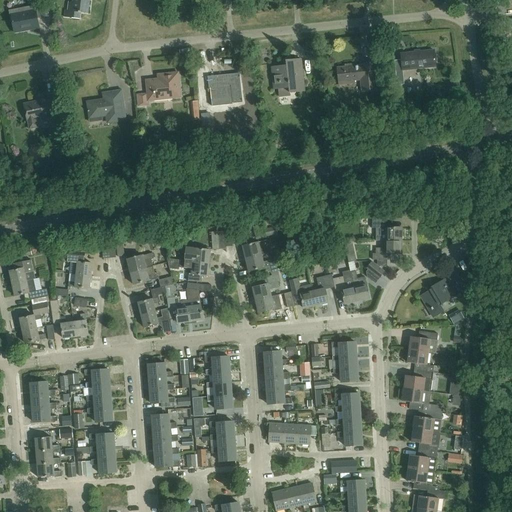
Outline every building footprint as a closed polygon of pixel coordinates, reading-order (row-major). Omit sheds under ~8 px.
[(73,0),(73,2),(69,2),(68,10),(65,10),(64,17),(80,19),(81,13),(88,13),(89,0),(73,0)] [(36,10),(12,14),(15,32),(39,28),(37,18),(43,17),(41,5),(35,6),(36,10)] [(434,51),(400,54),(401,60),(394,61),(397,85),(404,85),(402,70),(435,67),(434,51)] [(274,89),(288,87),(289,93),(304,91),(301,60),(286,61),(286,66),(272,68),(274,89)] [(344,67),(337,67),(338,85),(355,84),(354,81),(360,80),(361,93),(378,91),(376,79),(377,79),(376,64),(375,64),(375,62),(363,63),(363,65),(353,66),(353,64),(344,65),(344,67)] [(148,93),(137,94),(138,106),(149,105),(148,100),(180,98),(178,73),(169,74),(169,78),(146,80),(148,93)] [(209,88),(210,88),(211,99),(232,97),(232,103),(242,102),(239,74),(228,75),(229,78),(219,79),(219,76),(208,77),(209,88)] [(125,108),(122,90),(102,93),(103,98),(87,101),(90,123),(103,121),(102,117),(111,115),(112,123),(124,121),(122,109),(125,108)] [(24,104),(27,121),(29,130),(38,128),(36,119),(58,114),(54,96),(46,98),(47,99),(24,104)] [(126,137),(133,135),(132,128),(124,129),(126,137)] [(264,230),(266,237),(278,234),(277,228),(264,230)] [(386,241),(402,241),(402,228),(376,228),(376,234),(386,234),(386,241)] [(227,247),(226,236),(218,236),(220,249),(227,249),(226,247),(227,247)] [(246,259),(261,255),(260,248),(270,246),(268,240),(242,246),(246,259)] [(402,241),(386,241),(386,248),(376,248),(376,253),(373,253),(373,260),(387,260),(387,254),(402,254),(402,241)] [(193,261),(208,263),(210,250),(195,249),(195,247),(183,246),(182,254),(186,254),(185,261),(193,261)] [(19,251),(20,257),(32,255),(31,248),(19,251)] [(130,272),(153,266),(151,259),(154,258),(152,253),(128,259),(130,272)] [(70,273),(91,276),(93,263),(80,262),(80,255),(68,254),(68,261),(71,262),(70,273)] [(261,255),(246,259),(249,272),(269,267),(271,274),(283,271),(282,264),(274,265),(273,260),(263,262),(261,255)] [(12,283),(35,279),(34,271),(32,259),(21,262),(23,268),(10,271),(12,283)] [(193,261),(185,261),(180,260),(179,267),(192,269),(192,274),(207,276),(208,263),(193,261)] [(372,262),(367,268),(380,278),(385,272),(372,262)] [(153,266),(130,272),(133,285),(159,278),(157,273),(155,273),(153,266)] [(354,288),(357,301),(370,299),(365,277),(357,279),(356,271),(350,272),(354,288)] [(91,276),(70,273),(69,274),(77,275),(76,282),(69,281),(68,286),(90,288),(91,276)] [(267,277),(269,284),(252,288),(255,301),(271,297),(269,289),(279,287),(278,282),(280,282),(279,274),(267,277)] [(313,292),(316,306),(329,303),(326,289),(333,287),(330,275),(317,278),(319,290),(313,292)] [(346,289),(343,277),(333,279),(332,275),(330,275),(333,287),(335,287),(336,291),(341,290),(344,304),(357,301),(354,288),(346,289)] [(160,287),(165,286),(172,285),(173,284),(171,277),(159,280),(160,287)] [(420,296),(433,318),(444,311),(440,305),(458,295),(448,277),(427,289),(428,291),(420,296)] [(36,292),(33,280),(35,279),(12,283),(15,296),(28,293),(30,300),(48,296),(46,289),(36,292)] [(294,297),(300,295),(304,308),(316,306),(313,292),(311,284),(299,287),(297,279),(290,280),(294,297)] [(165,286),(166,294),(173,292),(172,285),(165,286)] [(141,315),(155,311),(153,304),(160,302),(158,295),(166,294),(165,286),(160,287),(151,290),(153,299),(138,302),(141,315)] [(288,308),(295,306),(291,292),(284,294),(288,308)] [(190,321),(188,301),(180,302),(179,297),(168,299),(170,311),(176,310),(177,323),(190,321)] [(271,297),(255,301),(258,313),(284,307),(283,302),(273,304),(271,297)] [(87,308),(88,300),(75,298),(74,306),(87,308)] [(188,301),(190,321),(203,320),(200,299),(188,301)] [(54,325),(61,324),(63,338),(76,336),(74,322),(66,323),(65,316),(60,317),(58,300),(55,301),(55,300),(52,300),(52,301),(50,301),(54,325)] [(32,305),(35,315),(20,318),(23,330),(37,327),(36,320),(42,319),(41,314),(49,313),(47,302),(32,305)] [(155,311),(141,315),(144,327),(164,322),(163,317),(157,318),(155,311)] [(74,322),(76,336),(88,334),(85,313),(81,314),(82,321),(74,322)] [(49,340),(55,339),(53,325),(47,326),(49,340)] [(37,327),(23,330),(25,343),(46,338),(45,333),(38,334),(37,327)] [(410,350),(428,352),(430,339),(437,340),(438,333),(419,331),(418,338),(411,337),(410,350)] [(331,348),(339,348),(340,356),(356,355),(356,342),(339,343),(339,342),(331,343),(331,348)] [(428,352),(410,350),(408,363),(415,363),(414,370),(433,373),(434,365),(427,364),(428,352)] [(265,366),(281,364),(281,366),(289,365),(289,360),(281,360),(280,351),(264,353),(265,366)] [(357,368),(356,355),(340,356),(332,356),(332,361),(340,360),(341,368),(341,369),(357,368)] [(205,363),(212,362),(213,370),(213,371),(229,370),(228,356),(225,357),(212,358),(212,357),(205,357),(204,357),(205,363)] [(312,367),(321,366),(320,357),(312,358),(312,367)] [(181,375),(189,374),(188,359),(180,360),(181,375)] [(164,363),(148,364),(149,377),(166,376),(166,377),(174,376),(173,371),(165,371),(164,363)] [(282,373),(281,366),(281,364),(265,366),(266,378),(282,377),(282,378),(290,378),(290,372),(282,373)] [(357,368),(341,369),(341,368),(333,369),(333,374),(341,374),(342,383),(358,382),(357,368)] [(92,375),(93,383),(93,384),(109,382),(108,369),(92,370),(92,369),(84,370),(85,375),(92,375)] [(230,382),(229,370),(213,371),(213,370),(206,370),(206,376),(213,375),(214,382),(214,383),(230,382)] [(438,373),(433,373),(414,370),(413,376),(406,376),(405,388),(423,391),(425,378),(438,380),(438,373)] [(79,384),(79,381),(79,374),(68,375),(69,385),(79,384)] [(61,390),(69,390),(67,376),(60,376),(61,390)] [(174,384),(166,385),(166,377),(166,376),(149,377),(150,390),(167,389),(167,390),(175,389),(174,384)] [(283,386),(282,378),(282,377),(266,378),(267,391),(283,390),(283,391),(291,391),(291,385),(283,386)] [(32,396),(49,395),(49,396),(56,396),(56,395),(59,395),(59,390),(56,390),(48,391),(47,382),(31,383),(32,396)] [(86,388),(93,387),(94,396),(94,397),(110,395),(109,382),(93,384),(93,383),(85,383),(86,388)] [(214,388),(215,396),(231,395),(230,382),(214,383),(214,382),(207,383),(207,389),(214,388)] [(330,388),(329,382),(314,383),(315,390),(330,388)] [(423,391),(405,388),(403,401),(410,402),(409,409),(423,411),(442,413),(443,409),(437,405),(429,404),(429,401),(422,397),(423,391)] [(167,389),(150,390),(151,403),(167,402),(167,403),(176,402),(175,397),(167,398),(167,390),(167,389)] [(284,399),(283,391),(283,390),(267,391),(268,404),(279,404),(284,403),(284,405),(291,404),(292,404),(292,398),(284,399)] [(343,408),(360,406),(359,393),(343,394),(342,393),(335,394),(335,399),(343,399),(343,407),(343,408)] [(50,408),(50,409),(57,408),(57,403),(49,404),(49,396),(49,395),(32,396),(33,409),(50,408)] [(94,400),(95,408),(95,409),(111,408),(110,395),(94,397),(94,396),(87,396),(87,401),(94,400)] [(232,408),(231,395),(215,396),(207,396),(208,401),(215,401),(216,410),(232,408)] [(178,402),(178,407),(190,406),(190,398),(178,399),(178,402)] [(361,419),(360,406),(343,408),(343,407),(336,407),(336,412),(343,412),(344,419),(344,420),(361,419)] [(50,408),(33,409),(34,422),(50,421),(50,422),(57,422),(58,426),(64,426),(72,425),(71,407),(63,407),(64,420),(58,420),(57,416),(50,417),(50,409),(50,408)] [(112,421),(111,408),(95,409),(95,408),(87,409),(88,414),(95,413),(96,423),(112,421)] [(442,413),(423,411),(423,416),(415,416),(414,429),(432,432),(434,419),(442,420),(442,413)] [(75,429),(84,428),(84,422),(83,422),(82,414),(74,414),(75,429)] [(169,414),(152,416),(153,429),(169,427),(169,428),(177,428),(177,423),(169,423),(169,414)] [(362,432),(361,419),(344,420),(344,419),(336,420),(337,425),(344,425),(345,432),(345,433),(362,432)] [(209,428),(217,427),(218,435),(218,436),(234,435),(233,421),(217,423),(217,421),(209,422),(209,428)] [(269,442),(283,443),(284,424),(267,423),(266,439),(269,439),(269,442)] [(296,443),(297,425),(284,424),(283,443),(296,443)] [(297,425),(296,443),(310,444),(311,425),(297,425)] [(169,428),(169,427),(153,429),(154,441),(170,440),(171,441),(178,440),(178,435),(170,436),(169,428)] [(60,439),(73,438),(72,428),(60,429),(60,439)] [(432,432),(414,429),(412,442),(419,443),(418,449),(437,452),(438,446),(439,446),(441,433),(432,432)] [(97,439),(98,447),(98,448),(114,446),(113,433),(97,435),(97,430),(89,430),(90,440),(97,439)] [(362,445),(362,432),(345,433),(345,432),(337,433),(337,438),(345,437),(346,446),(362,445)] [(235,447),(234,435),(218,436),(218,435),(210,435),(210,440),(218,440),(219,447),(219,449),(235,447)] [(36,451),(53,450),(53,451),(60,450),(60,445),(52,446),(52,437),(35,438),(36,451)] [(171,448),(171,441),(170,440),(154,441),(155,454),(171,452),(171,454),(179,453),(179,448),(171,448)] [(114,446),(98,448),(98,447),(90,447),(91,453),(98,452),(98,460),(115,459),(114,446)] [(220,462),(236,461),(235,447),(219,449),(219,447),(211,448),(211,453),(219,452),(220,462)] [(437,452),(418,449),(417,456),(410,455),(408,468),(427,470),(429,457),(437,458),(437,452)] [(36,451),(37,464),(53,463),(54,464),(61,463),(61,458),(53,459),(53,451),(53,450),(36,451)] [(206,450),(197,450),(197,455),(198,466),(206,466),(206,454),(206,450)] [(172,461),(171,454),(171,452),(155,454),(156,467),(172,466),(172,467),(180,466),(180,461),(172,461)] [(187,467),(198,466),(197,455),(187,455),(187,467)] [(98,460),(91,460),(92,465),(99,465),(100,474),(116,472),(115,459),(98,460)] [(79,476),(87,475),(86,461),(78,462),(79,476)] [(53,463),(37,464),(39,477),(54,476),(54,477),(62,476),(62,471),(54,472),(54,464),(53,463)] [(68,478),(76,477),(75,463),(67,464),(68,478)] [(427,470),(408,468),(407,480),(414,481),(413,488),(427,490),(432,490),(432,484),(426,483),(427,470)] [(324,476),(324,488),(328,487),(327,484),(337,484),(336,475),(324,476)] [(348,495),(365,493),(364,480),(347,482),(347,480),(340,481),(340,486),(347,486),(348,493),(348,495)] [(316,502),(312,483),(298,486),(303,505),(316,502)] [(285,489),(290,508),(303,505),(298,486),(285,489)] [(290,508),(285,489),(272,493),(276,511),(290,508)] [(446,492),(432,490),(427,490),(427,497),(414,495),(413,508),(437,511),(439,499),(446,500),(446,492)] [(365,493),(348,495),(348,493),(340,494),(341,499),(348,498),(349,506),(349,507),(366,506),(365,493)] [(222,510),(222,511),(239,511),(238,503),(222,506),(222,505),(215,506),(215,511),(222,510)]
